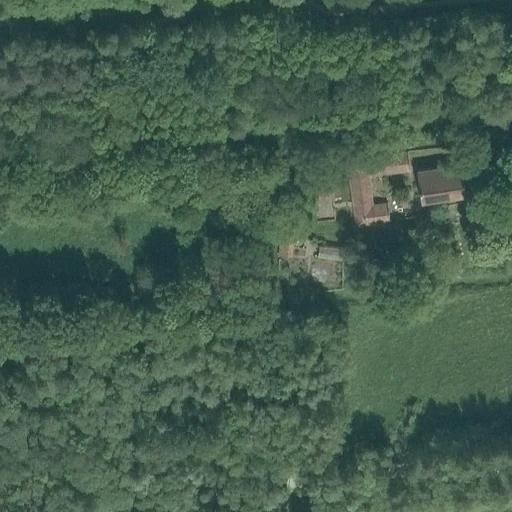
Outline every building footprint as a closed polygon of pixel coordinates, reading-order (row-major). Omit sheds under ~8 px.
[(507,123),(480,127),(482,143),(509,139),(507,123)] [(369,175),(409,169),(407,151),(349,159),(357,225),(389,221),(387,203),(373,205),(369,175)] [(314,181),(331,179),(328,163),(312,165),(314,181)] [(421,201),(467,194),(463,169),(447,171),(446,167),(417,172),(421,201)] [(226,187),(213,184),(207,214),(220,216),(226,187)] [(280,257),(293,257),(294,238),(282,237),(280,257)]
